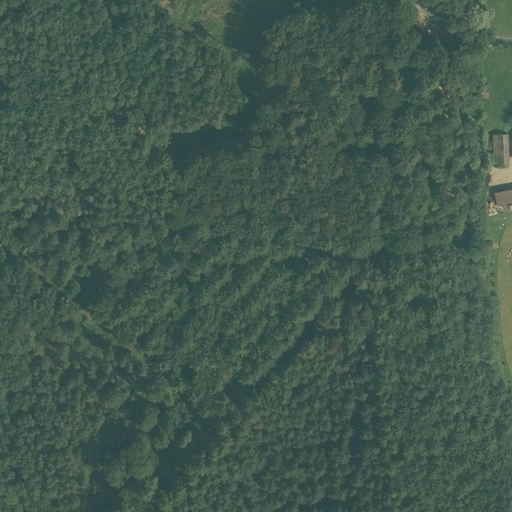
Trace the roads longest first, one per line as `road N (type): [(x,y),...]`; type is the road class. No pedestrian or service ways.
road 1 (track): [(431,20),(409,21),(411,174),(335,284),(136,511)]
road 2 (track): [(0,248),(213,426)]
